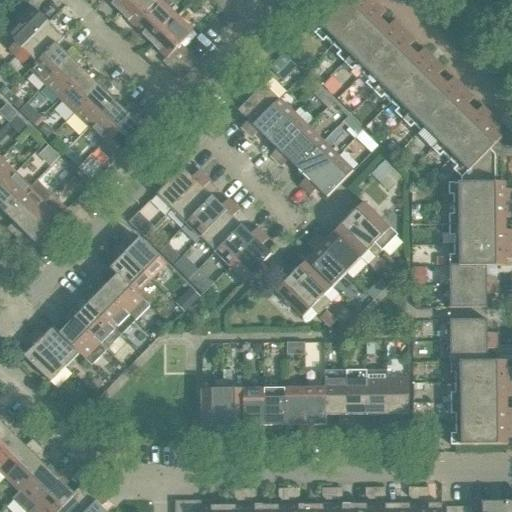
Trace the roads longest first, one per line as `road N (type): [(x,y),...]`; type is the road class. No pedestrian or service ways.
road 1 (residential): [(160,479),(511,475)]
road 2 (residential): [(18,310),(182,124)]
road 3 (residential): [(160,479),(120,478),(0,363)]
road 4 (residential): [(387,0),(511,127)]
road 5 (residential): [(182,124),(56,0)]
road 6 (residential): [(303,241),(182,124)]
road 7 (residential): [(182,124),(292,0)]
